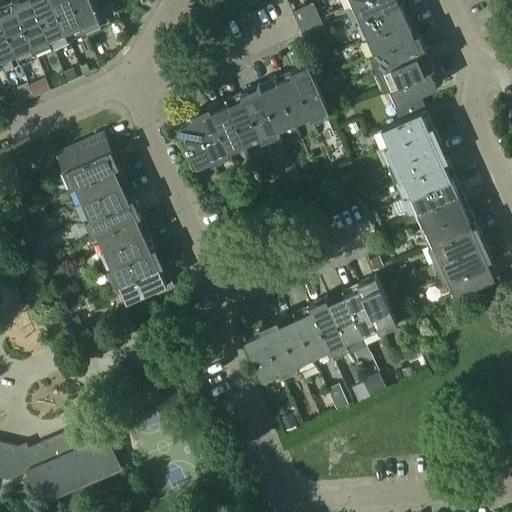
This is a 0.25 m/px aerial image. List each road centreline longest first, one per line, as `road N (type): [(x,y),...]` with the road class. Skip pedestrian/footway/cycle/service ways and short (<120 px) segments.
road 1 (residential): [(511,487),(292,498),(278,484),(219,325),(220,297)]
road 2 (residential): [(220,297),(143,110),(126,94)]
road 3 (residential): [(126,94),(293,29)]
road 4 (residential): [(220,297),(373,233)]
road 5 (residential): [(0,136),(96,96),(126,94)]
road 6 (residential): [(511,197),(473,116),(477,74)]
